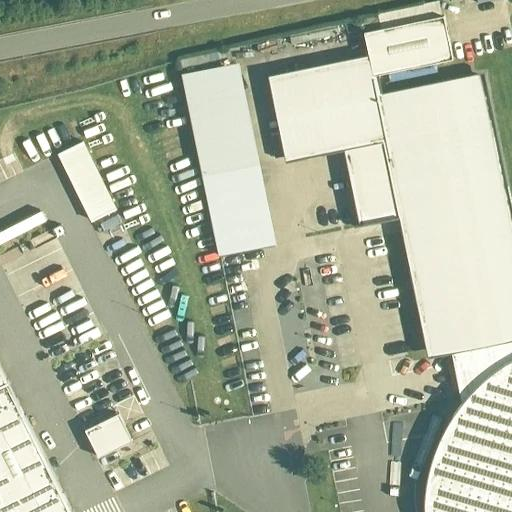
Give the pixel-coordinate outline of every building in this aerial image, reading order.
[(410,215),(438,358),(461,353),(471,408),(501,376),(511,370),(511,150),(496,70),(395,90),(390,68),(433,59),(425,16),(377,26),(382,54),(277,75),(294,162),(356,150),(370,222),(410,215)] [(184,72),(222,254),(281,241),(244,60),(184,72)] [(80,141),(52,154),(85,222),(112,209),(80,141)] [(511,511),(511,370),(501,376),(471,408),(464,416),(439,476),(436,511),(511,511)] [(69,511),(0,377),(0,511),(69,511)] [(88,421),(109,411),(104,401),(83,412),(88,421)] [(89,457),(130,439),(117,411),(77,428),(89,457)]
